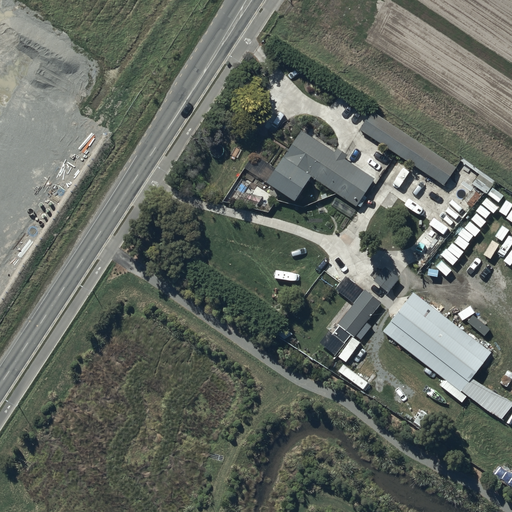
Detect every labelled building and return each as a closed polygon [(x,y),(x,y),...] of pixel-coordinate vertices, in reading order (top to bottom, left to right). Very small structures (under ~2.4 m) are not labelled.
[(371,111),(360,129),(444,184),(455,166),(371,111)] [(302,130),(267,181),(295,199),(310,176),(356,205),(357,204),(361,207),(367,198),(363,195),(375,177),(345,159),(348,154),(337,148),(335,151),(302,130)] [(385,265),(373,280),(388,291),(399,276),(385,265)] [(365,289),(337,322),(354,336),(382,303),(365,289)] [(413,291),(383,331),(461,390),(491,350),(413,291)]
